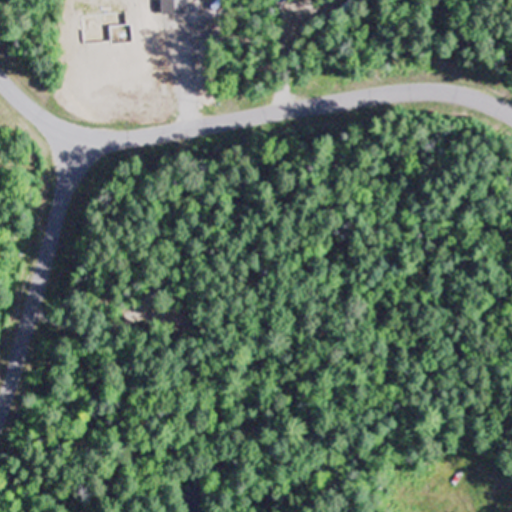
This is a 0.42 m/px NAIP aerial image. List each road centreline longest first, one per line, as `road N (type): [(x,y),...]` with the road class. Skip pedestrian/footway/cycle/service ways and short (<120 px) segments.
road 1 (residential): [(511,115),(445,91),(401,91),(207,129),(73,141),(27,114),(0,85)]
road 2 (residential): [(0,425),(29,353),(73,141)]
